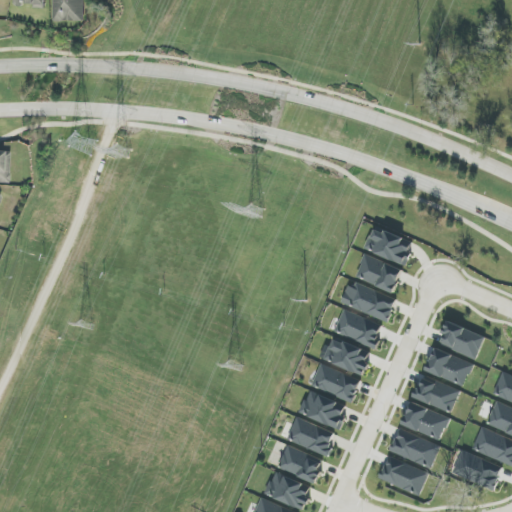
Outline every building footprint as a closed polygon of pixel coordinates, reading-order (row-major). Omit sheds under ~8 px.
[(85,22),(85,0),(54,0),(54,21),(85,22)] [(0,151),(0,182),(9,183),(11,152),(0,151)] [(367,251),(407,265),(415,242),(375,228),(367,251)] [(405,271),(367,255),(357,278),(395,294),(405,271)] [(390,321),(398,299),(350,283),(343,305),(390,321)] [(385,327),(346,310),(336,332),(375,349),(385,327)] [(487,338),(449,322),(440,344),(477,360),(487,338)] [(361,356),(363,350),(335,338),(326,360),(364,377),(371,360),(361,356)] [(475,364),(436,349),(427,372),(466,387),(475,364)] [(354,403),(363,382),(322,365),(313,386),(354,403)] [(511,376),(504,373),(494,395),(511,402),(511,376)] [(462,392),(425,376),(415,398),(452,414),(462,392)] [(349,407),(311,391),(301,413),(339,430),(349,407)] [(441,442),(451,419),(413,402),(403,425),(441,442)] [(511,435),(511,407),(498,402),(488,425),(511,435)] [(328,457),(338,435),(298,418),(289,440),(328,457)] [(473,449),(511,466),(511,440),(483,427),(473,449)] [(391,452),(432,470),(441,448),(401,430),(391,452)] [(317,483),(326,460),(288,446),(280,469),(317,483)] [(454,474),(495,491),(505,468),(463,451),(454,474)] [(431,475),(390,456),(380,479),(420,497),(431,475)] [(305,510),(314,486),(276,472),(267,496),(305,510)] [(298,511),(261,500),(256,511),(298,511)]
